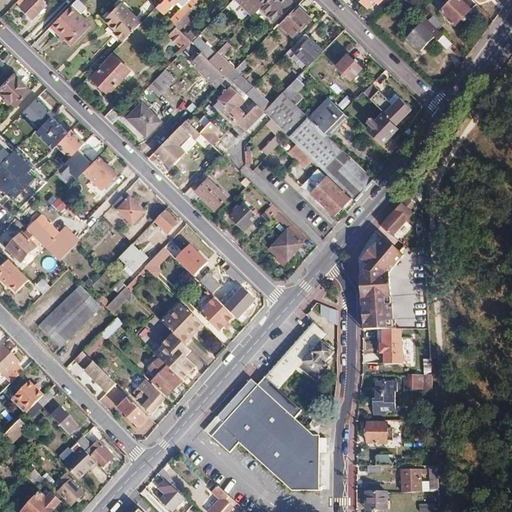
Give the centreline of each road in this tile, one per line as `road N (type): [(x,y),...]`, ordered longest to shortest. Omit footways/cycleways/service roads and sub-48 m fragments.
road 1 (residential): [(0,30),(287,307)]
road 2 (tertiary): [(337,511),(352,304),(326,263)]
road 3 (tertiary): [(146,463),(287,307)]
road 4 (residential): [(0,313),(146,463)]
road 5 (tertiary): [(326,263),(447,115)]
road 6 (residential): [(326,0),(447,115)]
